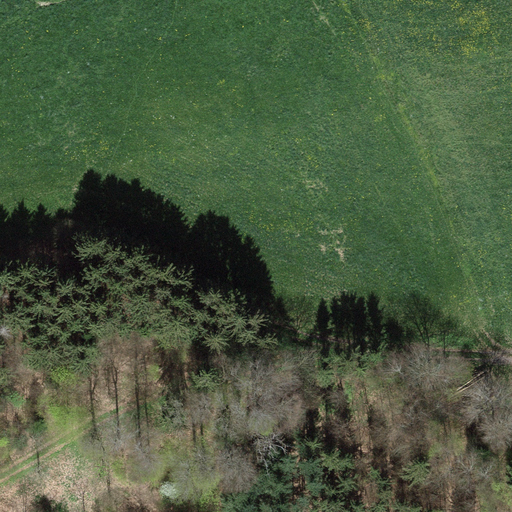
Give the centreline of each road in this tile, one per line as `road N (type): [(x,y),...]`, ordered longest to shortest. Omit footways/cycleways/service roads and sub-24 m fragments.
road 1 (track): [(511,355),(342,332),(102,227),(0,260)]
road 2 (track): [(508,355),(491,280),(406,160),(328,0)]
